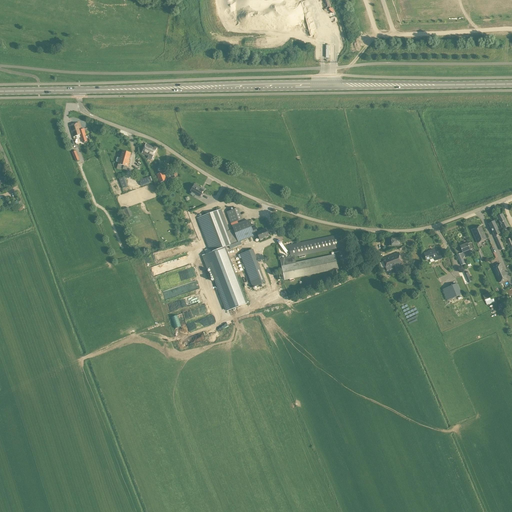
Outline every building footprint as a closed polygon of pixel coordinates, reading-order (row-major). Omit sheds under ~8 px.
[(73,137),(82,134),(78,122),(69,126),(73,137)] [(152,158),(157,148),(146,143),(141,154),(148,156),(147,158),(151,160),(152,158)] [(131,153),(122,151),(120,157),(118,156),(117,157),(116,161),(117,162),(118,162),(118,164),(128,167),(129,161),(131,153)] [(163,172),(157,174),(160,183),(160,182),(162,186),(167,184),(166,180),(167,180),(163,172)] [(141,186),(150,183),(149,179),(151,178),(150,176),(148,177),(148,175),(139,178),(141,186)] [(200,197),(204,190),(194,185),(190,192),(200,197)] [(132,216),(129,207),(122,210),(126,219),(132,216)] [(231,235),(221,209),(197,218),(210,253),(226,247),(229,246),(230,249),(233,248),(241,244),(240,242),(253,237),(258,235),(260,240),(268,237),(265,229),(257,232),(254,225),(251,227),(249,221),(237,225),(236,222),(241,220),(237,208),(227,212),(232,227),(235,234),(231,235)] [(503,230),(508,227),(502,214),(497,217),(503,230)] [(494,221),(489,224),(494,236),(500,234),(494,221)] [(477,243),(486,239),(481,226),(472,230),(477,243)] [(288,245),(286,246),(287,249),(289,248),(289,249),(291,257),(294,256),(340,246),(337,235),(295,244),(288,245)] [(499,247),(500,250),(502,249),(504,249),(500,240),(498,236),(494,237),(499,247)] [(460,246),(462,253),(463,253),(465,256),(468,255),(467,251),(473,249),(471,242),(468,244),(468,243),(460,246)] [(210,253),(202,256),(210,277),(212,276),(226,311),(247,303),(226,247),(210,253)] [(265,282),(253,249),(240,254),(247,273),(252,287),(265,282)] [(437,260),(441,259),(440,254),(436,255),(434,250),(430,251),(430,252),(424,254),(426,261),(436,258),(437,260)] [(386,271),(392,269),(394,274),(405,270),(403,266),(398,253),(382,259),(386,271)] [(283,275),(284,280),(338,268),(337,264),(335,254),(295,263),(294,256),(291,257),(280,260),(283,275)] [(492,267),(499,283),(508,279),(501,264),(492,267)] [(471,280),(468,272),(465,273),(469,283),(474,281),(473,279),(471,280)] [(447,301),(452,298),(453,301),(457,299),(456,297),(461,295),(457,284),(442,289),(447,301)] [(174,294),(172,288),(164,291),(167,299),(173,297),(172,295),(174,294)] [(490,294),(483,297),(487,306),(492,304),(494,303),(493,303),(495,302),(494,298),(492,299),(490,294)] [(178,315),(172,317),(175,329),(181,327),(178,315)]
